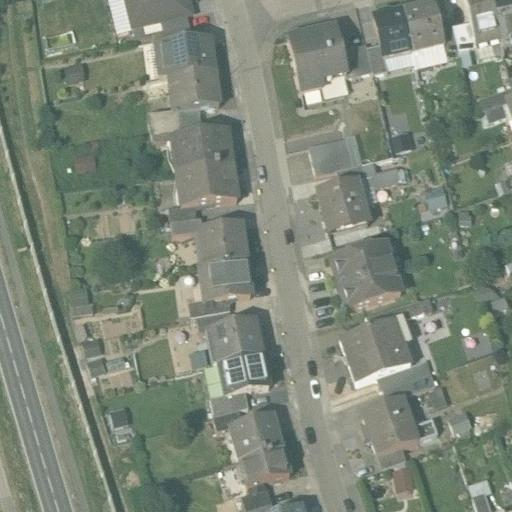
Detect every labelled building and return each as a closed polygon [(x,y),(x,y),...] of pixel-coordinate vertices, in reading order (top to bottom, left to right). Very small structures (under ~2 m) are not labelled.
[(185,0),(122,0),(132,35),(160,28),(185,22),(190,20),(185,0)] [(488,0),(473,0),(462,2),(469,30),(474,52),(499,46),(488,0)] [(511,0),(488,0),(499,46),(501,54),(511,51),(511,0)] [(433,10),(402,18),(412,61),(442,53),(443,53),(437,29),(433,10)] [(376,24),(373,25),(379,53),(383,68),(384,67),(412,61),(402,18),(390,21),(386,19),(378,20),(376,24)] [(185,22),(160,28),(163,40),(182,36),(188,35),(185,22)] [(450,26),(437,29),(443,53),(442,53),(446,68),(459,65),(458,60),(451,34),(450,26)] [(475,56),(474,52),(469,30),(451,34),(458,60),(475,56)] [(333,35),(287,46),(300,101),(321,97),(319,85),(342,79),(344,79),(340,62),(333,35)] [(153,54),(185,50),(182,36),(163,40),(152,43),(153,54)] [(173,86),(214,81),(210,49),(185,52),(185,50),(153,54),(158,88),(173,86)] [(379,53),(366,56),(372,80),(372,83),(387,80),(384,67),(383,68),(379,53)] [(366,56),(340,62),(344,79),(342,79),(344,85),(345,87),(372,80),(366,56)] [(219,115),(214,81),(173,86),(177,119),(177,121),(179,120),(219,115)] [(506,110),(511,108),(511,95),(502,99),(506,110)] [(181,134),(179,120),(177,121),(177,119),(148,124),(150,138),(181,134)] [(183,144),(181,134),(150,138),(153,153),(171,150),(170,146),(183,144)] [(183,144),(170,146),(171,150),(175,181),(230,174),(231,174),(227,138),(183,144)] [(314,184),(337,177),(360,171),(352,146),(307,158),(314,184)] [(404,162),(360,171),(364,186),(368,199),(410,187),(404,162)] [(337,177),(340,191),(355,187),(355,188),(364,186),(360,171),(337,177)] [(230,174),(175,181),(180,216),(180,218),(192,216),(235,210),(230,174)] [(340,191),(316,198),(326,238),(366,228),(355,188),(355,187),(340,191)] [(193,228),(192,216),(180,218),(180,216),(168,218),(169,231),(193,228)] [(200,227),(193,228),(169,231),(171,245),(199,242),(199,239),(201,239),(200,227)] [(201,239),(199,239),(199,242),(204,275),(242,269),(244,269),(238,233),(201,239)] [(384,253),(329,269),(344,318),(399,301),(384,253)] [(242,269),(204,275),(197,276),(202,310),(202,312),(225,308),(248,305),(242,269)] [(427,305),(364,325),(368,335),(430,314),(427,305)] [(202,312),(202,310),(187,313),(190,327),(196,326),(227,320),(225,308),(202,312)] [(229,333),(227,320),(196,326),(198,342),(210,340),(210,337),(229,333)] [(393,327),(340,345),(355,391),(408,374),(393,327)] [(229,333),(210,337),(210,340),(218,372),(261,363),(253,328),(229,333)] [(92,380),(106,377),(103,362),(88,365),(92,380)] [(268,395),(261,363),(218,372),(224,403),(225,404),(244,400),(268,395)] [(378,384),(382,397),(429,379),(412,373),(378,384)] [(406,388),(411,399),(434,391),(429,380),(406,388)] [(385,409),(400,403),(411,399),(406,388),(382,397),(385,409)] [(247,416),(244,400),(225,404),(224,403),(209,406),(213,424),(238,418),(247,416)] [(385,409),(360,418),(364,434),(358,437),(361,448),(369,446),(375,463),(400,454),(417,448),(400,403),(385,409)] [(242,431),(238,418),(213,424),(212,425),(216,439),(228,435),(242,431)] [(242,431),(228,435),(238,469),(280,457),(271,423),(242,431)] [(400,454),(375,463),(380,476),(404,467),(400,454)] [(289,484),(280,457),(238,469),(246,496),(289,484)] [(393,481),(397,502),(414,498),(410,477),(393,481)] [(242,511),(264,511),(270,510),(266,496),(240,504),(242,511)] [(471,504),(473,511),(487,511),(484,500),(471,504)]
